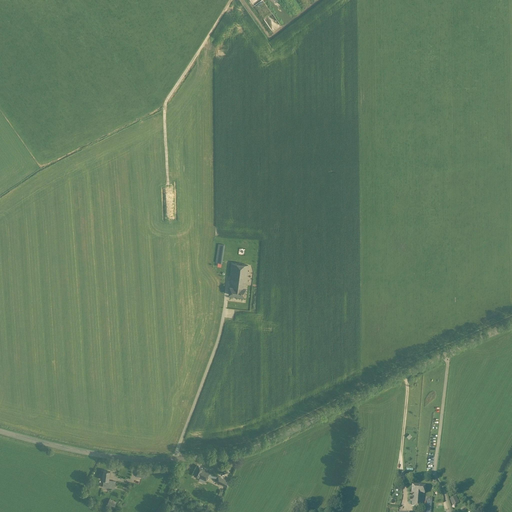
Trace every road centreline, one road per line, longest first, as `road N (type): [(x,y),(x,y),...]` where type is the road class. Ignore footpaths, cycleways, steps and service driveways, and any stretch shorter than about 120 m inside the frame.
road 1 (tertiary): [(0,431),(128,459),(246,450),(511,323)]
road 2 (track): [(231,0),(165,102),(169,218)]
road 3 (track): [(227,284),(220,331),(174,459)]
